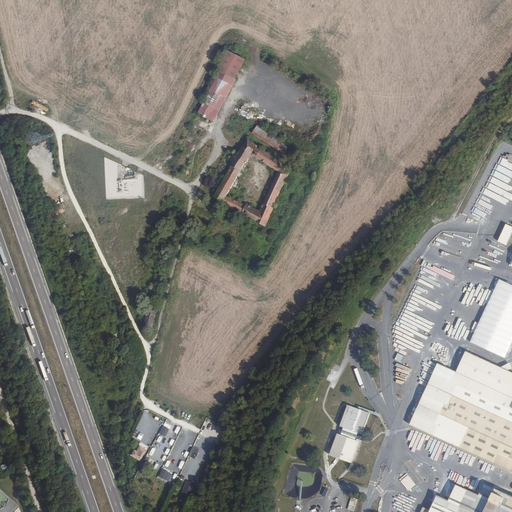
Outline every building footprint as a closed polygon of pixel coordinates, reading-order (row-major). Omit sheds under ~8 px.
[(205,136),(236,73),(221,66),(199,109),(183,141),(192,145),(199,133),(205,136)] [(283,79),(283,78),(285,76),(280,71),(275,74),(280,81),(283,79)] [(288,101),(284,108),(306,120),(310,113),(288,101)] [(258,126),(253,134),(284,153),(289,145),(258,126)] [(222,202),(219,207),(262,230),(273,209),(272,208),(273,206),(281,191),(286,193),(289,188),(284,185),(288,178),(292,170),(247,138),(213,197),(222,202)] [(505,166),(507,160),(500,157),(497,163),(505,166)] [(506,190),(506,176),(505,175),(506,173),(506,169),(496,164),(494,167),(494,170),(493,170),(488,181),(506,190)] [(293,181),(288,178),(284,185),(289,188),(293,181)] [(511,179),(509,178),(503,189),(509,192),(511,185),(511,179)] [(503,210),(508,199),(484,188),(478,200),(498,209),(499,208),(503,210)] [(281,191),(273,206),(277,208),(279,204),(283,206),(288,196),(285,195),(286,193),(281,191)] [(155,311),(147,309),(143,324),(151,327),(155,311)] [(428,511),(511,511),(511,372),(464,351),(455,371),(451,381),(432,373),(408,425),(511,471),(511,484),(508,495),(484,484),(478,495),(455,485),(448,501),(436,496),(428,511)] [(451,381),(455,371),(436,364),(432,373),(451,381)] [(343,425),(357,430),(361,432),(369,411),(347,403),(339,424),(343,425)] [(341,433),(355,437),(357,430),(343,425),(341,433)] [(160,433),(167,437),(171,429),(164,426),(160,433)] [(358,439),(355,437),(341,433),(337,431),(328,455),(350,463),(358,439)] [(136,450),(134,449),(131,456),(142,461),(147,449),(138,446),(136,450)] [(191,457),(196,459),(200,448),(195,447),(191,457)] [(163,469),(159,477),(166,480),(171,472),(163,469)] [(191,496),(195,483),(186,481),(182,494),(191,496)]
